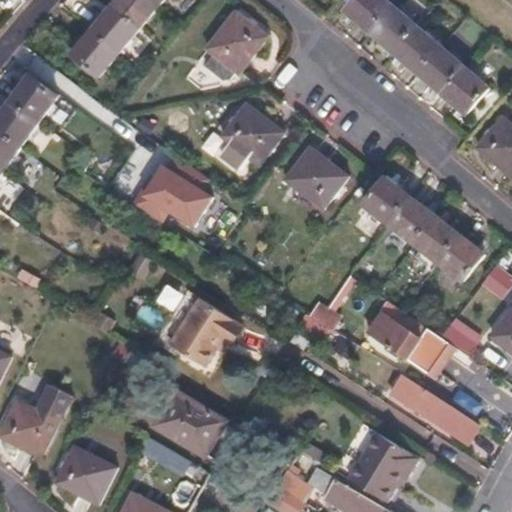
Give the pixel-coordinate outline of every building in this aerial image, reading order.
[(142,31),(162,7),(153,0),(123,0),(116,9),(142,31)] [(374,34),(396,7),(387,0),(360,0),(349,13),(374,34)] [(397,54),(420,27),(396,7),(374,34),(397,54)] [(142,31),(116,9),(95,33),(122,55),(142,31)] [(238,73),(241,76),(269,40),(238,15),(210,51),(216,56),(238,73)] [(421,75),(444,48),(420,27),(397,54),(421,75)] [(122,55),(95,33),(74,58),(101,80),(122,55)] [(445,95),(468,68),(444,48),(421,75),(445,95)] [(238,73),(216,56),(208,66),(226,80),(233,79),(238,73)] [(493,90),(468,68),(445,95),(471,117),(493,90)] [(32,79),(14,105),(41,126),(60,100),(32,79)] [(41,126),(14,105),(0,124),(0,136),(22,152),(41,126)] [(226,159),(242,171),(250,160),(262,169),(286,136),(248,107),(225,139),(231,144),(228,149),(232,151),(226,159)] [(481,150),(511,177),(511,124),(507,119),(481,150)] [(22,152),(0,136),(0,173),(5,177),(22,152)] [(313,151),(289,182),(326,212),(350,181),(313,151)] [(161,161),(146,191),(199,217),(214,187),(161,161)] [(392,228),(414,200),(388,180),(367,208),(392,228)] [(418,247),(439,220),(414,200),(392,228),(418,247)] [(442,266),(463,238),(439,220),(418,247),(442,266)] [(487,257),(463,238),(442,266),(466,285),(487,257)] [(511,293),(511,292),(492,277),(486,285),(507,301),(511,293)] [(232,350),(245,330),(204,304),(173,352),(208,374),(218,358),(226,346),(230,348),(232,350)] [(313,320),(335,334),(344,322),(321,307),(313,320)] [(411,362),(424,343),(384,315),(371,335),(411,362)] [(511,316),(494,339),(511,352),(511,316)] [(313,320),(309,318),(300,332),(325,349),(335,334),(313,320)] [(249,332),(245,330),(232,350),(236,352),(249,332)] [(226,346),(218,358),(223,361),(230,348),(226,346)] [(0,388),(5,379),(16,356),(0,347),(0,388)] [(474,446),(486,429),(404,378),(393,396),(474,446)] [(39,413),(20,404),(3,440),(45,461),(62,425),(74,398),(53,387),(39,413)] [(229,425),(178,394),(157,428),(201,455),(213,436),(220,440),(229,425)] [(349,482),(387,505),(402,480),(407,483),(420,462),(377,436),(349,482)] [(119,471),(76,450),(60,486),(102,506),(119,471)] [(329,471),(303,454),(280,488),(305,504),(314,490),(328,498),(326,501),(344,511),(386,511),(326,476),(329,471)] [(164,511),(134,496),(126,511),(164,511)]
